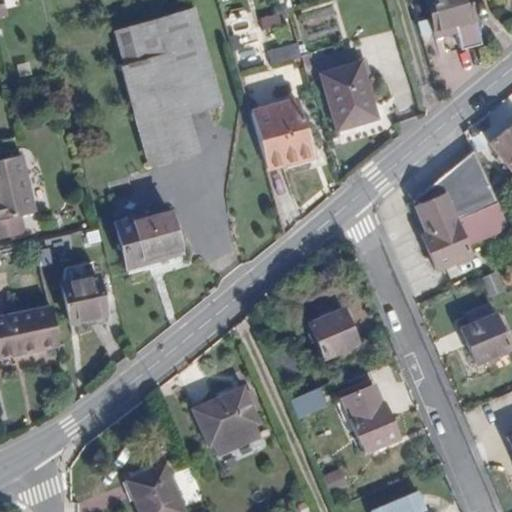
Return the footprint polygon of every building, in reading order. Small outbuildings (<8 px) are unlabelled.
[(195,0),(178,0),(158,5),(166,37),(125,47),(151,150),(191,140),(182,102),(219,91),(195,0)] [(424,0),(433,28),(475,17),(470,0),(424,0)] [(166,37),(158,5),(117,14),(125,47),(166,37)] [(335,125),(367,117),(357,80),(366,77),(365,73),(368,72),(365,56),(352,59),(348,47),(317,55),(335,125)] [(357,80),(367,117),(376,114),(366,77),(357,80)] [(250,105),(267,164),(314,151),(299,93),(250,105)] [(511,123),(487,143),(511,173),(511,171),(511,123)] [(496,203),(472,150),(411,200),(424,232),(419,235),(434,270),(469,255),(465,246),(482,238),(472,212),(496,203)] [(22,210),(33,207),(21,152),(0,156),(0,233),(26,227),(22,210)] [(175,212),(119,223),(128,265),(184,254),(175,212)] [(95,260),(58,268),(70,322),(107,314),(95,260)] [(469,324),(492,313),(488,302),(463,313),(469,324)] [(0,356),(58,346),(50,306),(0,315),(0,356)] [(342,309),(308,324),(322,359),(357,344),(342,309)] [(494,313),(492,313),(469,324),(459,329),(473,365),(509,349),(494,313)] [(279,347),(265,354),(283,384),(294,378),(279,347)] [(371,384),(340,397),(348,418),(362,452),(398,438),(382,403),(379,404),(371,384)] [(215,453),(256,434),(252,425),(257,423),(240,387),(191,408),(206,445),(211,443),(215,453)] [(317,387),(287,400),(292,412),(322,400),(317,387)] [(348,418),(340,397),(333,400),(341,419),(348,418)] [(180,511),(162,464),(125,480),(137,511),(180,511)] [(429,511),(427,511),(425,511),(417,491),(369,511),(429,511)]
